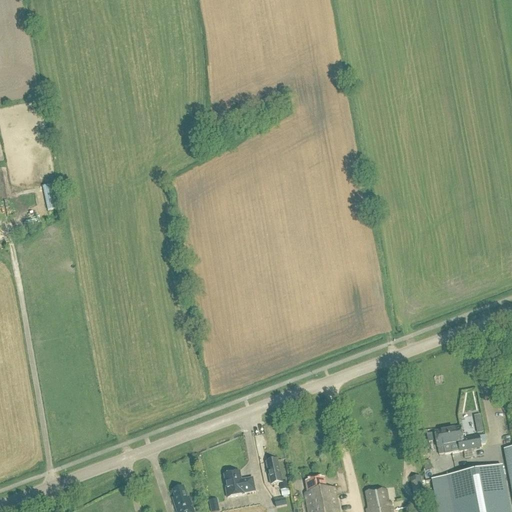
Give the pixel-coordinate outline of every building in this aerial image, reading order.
[(51,186),(42,188),(48,211),(56,210),(51,186)] [(461,429),(447,432),(449,446),(450,446),(452,455),(460,454),(482,450),(481,447),(485,446),(487,443),(486,437),(480,438),(463,441),(461,429)] [(445,455),(444,447),(449,446),(447,432),(434,434),(439,457),(445,455)] [(271,487),(282,485),(278,462),(266,464),(271,487)] [(430,462),(424,463),(425,472),(432,471),(430,462)] [(510,511),(502,467),(446,478),(449,491),(452,511),(510,511)] [(241,482),(240,474),(224,477),(227,491),(226,491),(227,500),(244,497),(244,496),(255,494),(253,480),(241,482)] [(413,496),(423,494),(420,478),(410,480),(413,496)] [(326,491),(324,480),(306,483),(308,494),(304,494),(307,511),(338,511),(335,490),(326,491)] [(176,511),(195,511),(191,500),(188,500),(185,489),(173,493),(176,502),(173,503),(176,511)] [(392,511),(391,503),(388,503),(386,491),(366,494),(368,510),(367,510),(366,511),(392,511)] [(275,503),(276,510),(286,507),(285,500),(275,503)]
